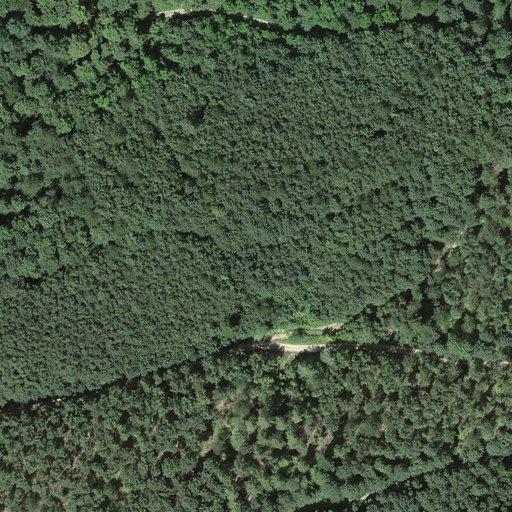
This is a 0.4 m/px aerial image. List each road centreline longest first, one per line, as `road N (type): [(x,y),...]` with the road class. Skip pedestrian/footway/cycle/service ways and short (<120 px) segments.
road 1 (track): [(0,412),(258,344),(393,347),(511,366)]
road 2 (track): [(0,22),(70,28),(209,12),(339,34),(511,23)]
road 3 (track): [(296,511),(511,452)]
